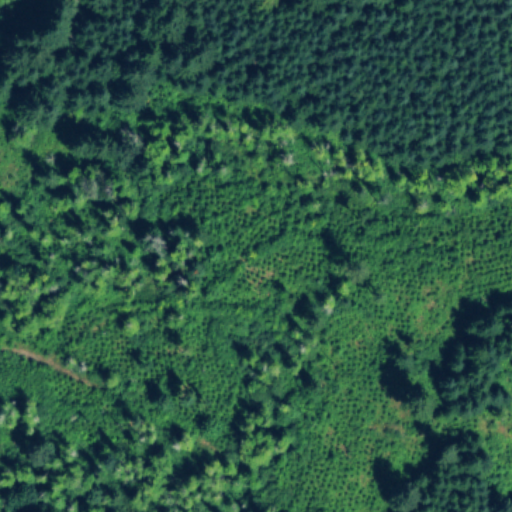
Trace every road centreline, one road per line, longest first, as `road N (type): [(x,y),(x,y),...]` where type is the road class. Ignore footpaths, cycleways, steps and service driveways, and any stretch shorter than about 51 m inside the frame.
road 1 (track): [(245,511),(106,416),(0,385)]
road 2 (track): [(0,112),(7,107),(8,65),(47,0)]
